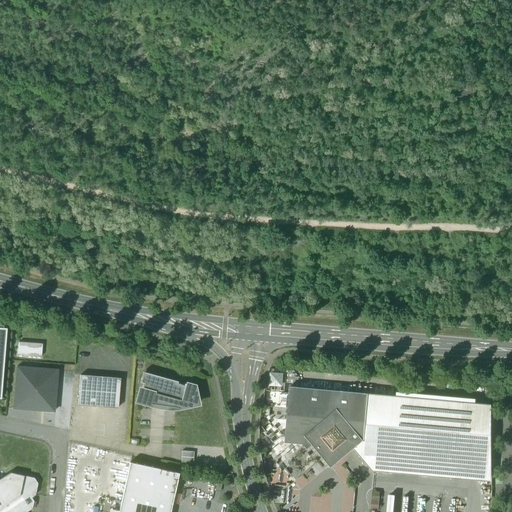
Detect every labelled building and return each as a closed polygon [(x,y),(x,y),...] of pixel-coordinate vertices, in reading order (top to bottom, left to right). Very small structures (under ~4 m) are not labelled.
[(41,357),(42,346),(18,344),(17,355),(41,357)] [(57,370),(17,366),(13,408),(17,408),(19,406),(23,409),(25,406),(29,409),(30,407),(34,410),(36,407),(40,410),(54,411),(57,370)] [(270,371),(270,384),(283,385),(284,372),(270,371)] [(177,381),(143,372),(140,382),(144,384),(143,388),(142,387),(138,400),(151,404),(154,396),(176,402),(178,408),(193,405),(192,398),(196,397),(194,386),(185,384),(185,385),(177,383),(177,381)] [(110,377),(80,375),(78,405),(108,407),(117,408),(120,378),(110,377)] [(491,404),(290,386),(285,442),(303,444),(308,448),(313,444),(331,467),(354,448),(366,462),(374,455),(491,465),(491,404)] [(182,465),(194,465),(194,452),(182,452),(182,465)] [(491,465),(374,455),(366,462),(373,471),(491,482),(491,465)] [(169,511),(178,473),(130,462),(118,511),(169,511)] [(0,478),(0,511),(26,511),(32,509),(34,501),(31,498),(35,495),(38,483),(34,478),(10,473),(0,478)] [(223,482),(217,481),(214,491),(221,493),(223,482)] [(372,508),(380,508),(380,491),(372,491),(372,508)]
